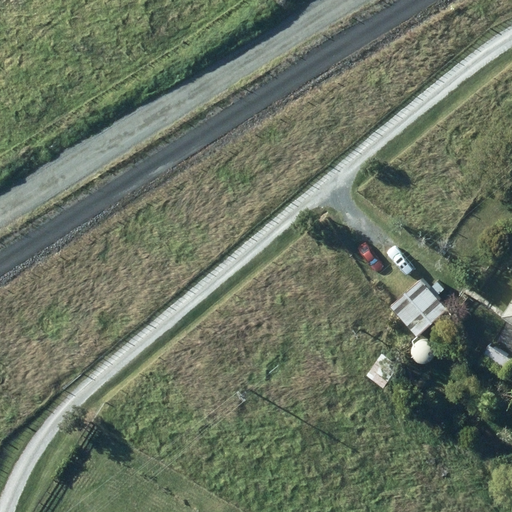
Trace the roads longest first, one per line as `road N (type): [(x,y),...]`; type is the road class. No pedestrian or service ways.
road 1 (unknown): [(444,0),(75,327),(0,408)]
road 2 (unknown): [(308,0),(0,193)]
